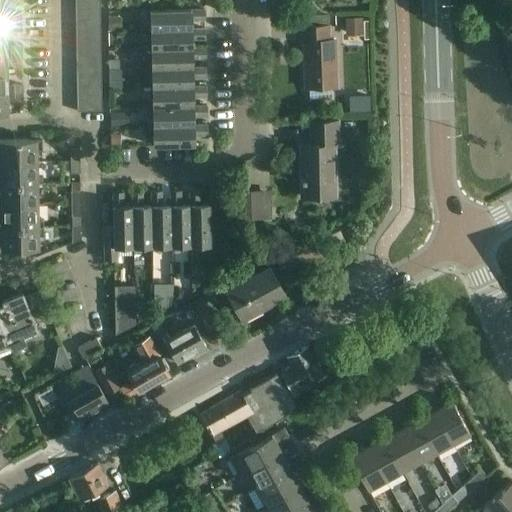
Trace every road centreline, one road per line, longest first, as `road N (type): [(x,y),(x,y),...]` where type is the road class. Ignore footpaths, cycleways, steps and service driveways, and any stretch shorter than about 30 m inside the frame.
road 1 (unclassified): [(0,488),(463,240)]
road 2 (residential): [(97,324),(90,126),(0,126)]
road 3 (residential): [(117,175),(212,174),(247,136),(246,0)]
road 4 (tertiary): [(463,240),(441,171),(435,0)]
road 5 (residential): [(352,511),(314,441),(440,372)]
